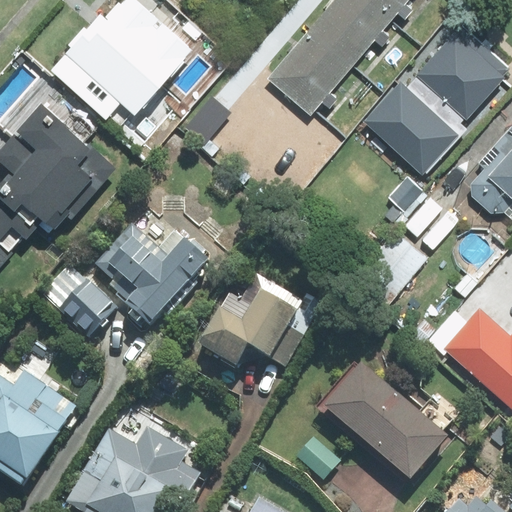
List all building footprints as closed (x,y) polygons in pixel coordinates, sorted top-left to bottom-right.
[(403,0),(336,0),(274,74),(314,107),(403,0)] [(166,39),(132,9),(117,26),(114,23),(70,72),(91,91),(105,76),(136,104),(158,79),(142,66),(166,39)] [(508,66),(464,27),(392,109),(420,133),(437,114),(453,128),(508,66)] [(222,59),(190,30),(175,47),(207,75),(222,59)] [(115,163),(45,103),(26,124),(44,139),(35,149),(17,134),(2,152),(19,166),(0,187),(0,260),(57,196),(64,201),(83,180),(93,189),(115,163)] [(511,126),(466,180),(498,208),(511,191),(511,126)] [(432,178),(417,164),(391,192),(405,206),(432,178)] [(426,255),(396,233),(362,277),(391,300),(426,255)] [(207,260),(186,242),(166,266),(136,240),(115,264),(126,274),(114,288),(153,322),(207,260)] [(117,306),(90,283),(70,306),(96,329),(117,306)] [(295,311),(264,294),(246,325),(223,312),(203,347),(236,366),(250,342),(270,353),(295,311)] [(511,398),(511,340),(469,300),(432,340),(503,407),(511,398)] [(444,438),(364,371),(332,409),(411,476),(444,438)] [(73,408),(27,378),(18,391),(0,379),(0,469),(22,484),(73,408)] [(87,473),(69,505),(82,511),(171,511),(181,494),(189,499),(203,474),(183,462),(189,452),(148,428),(137,446),(110,430),(85,472),(87,473)] [(315,442),(301,457),(325,477),(338,462),(315,442)] [(511,511),(511,496),(511,497),(495,481),(478,499),(477,498),(468,508),(460,500),(448,511),(511,511)] [(284,511),(261,499),(253,511),(284,511)]
